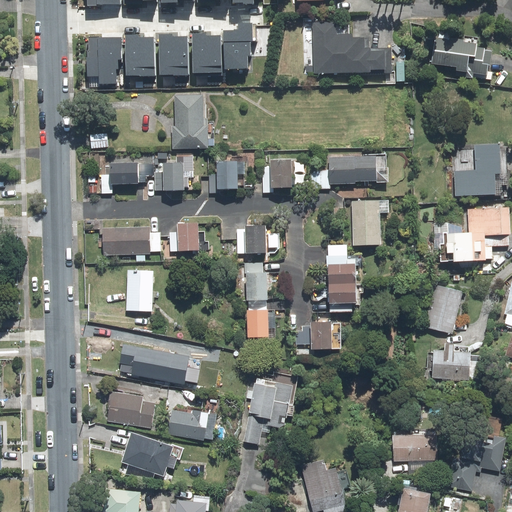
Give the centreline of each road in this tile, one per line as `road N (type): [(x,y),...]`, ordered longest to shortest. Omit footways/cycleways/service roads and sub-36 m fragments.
road 1 (residential): [(52,20),(63,511)]
road 2 (residential): [(52,20),(262,13)]
